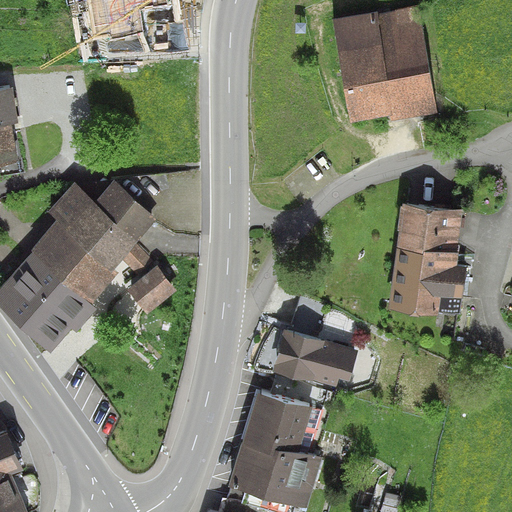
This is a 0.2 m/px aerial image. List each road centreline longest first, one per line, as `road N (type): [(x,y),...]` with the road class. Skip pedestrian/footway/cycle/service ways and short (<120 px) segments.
road 1 (residential): [(298,224),(352,183),(511,133)]
road 2 (tertiary): [(222,321),(179,482),(145,511)]
road 3 (tertiary): [(237,0),(230,209)]
road 4 (secondary): [(85,461),(0,346)]
road 5 (residential): [(222,321),(249,308),(298,224)]
